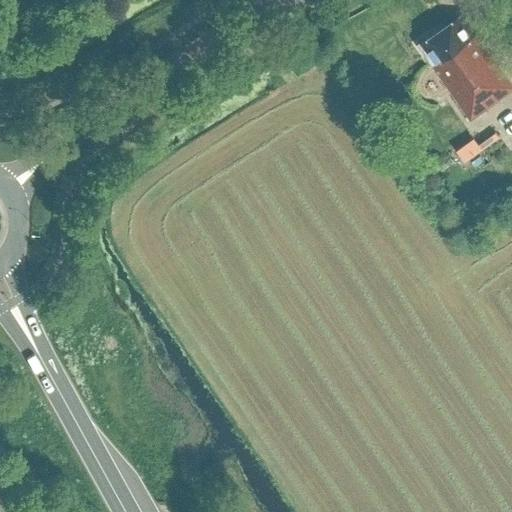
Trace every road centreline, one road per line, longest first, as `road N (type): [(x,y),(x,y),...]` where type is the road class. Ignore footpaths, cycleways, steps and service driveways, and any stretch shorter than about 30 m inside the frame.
road 1 (tertiary): [(7,187),(127,93),(281,0)]
road 2 (primary): [(125,511),(35,348)]
